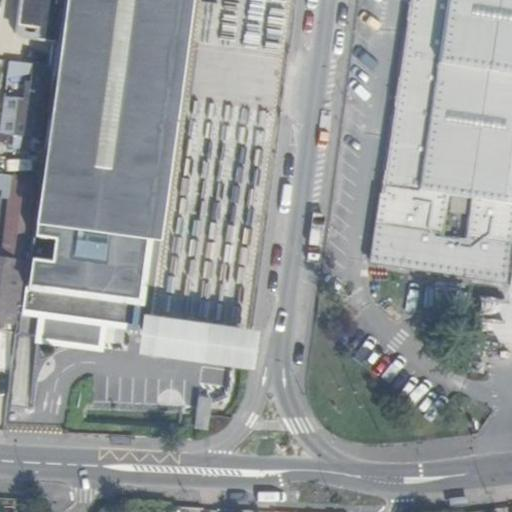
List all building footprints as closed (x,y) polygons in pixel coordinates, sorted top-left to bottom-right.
[(175,0),(61,0),(52,69),(47,115),(49,115),(159,129),(175,0)] [(394,268),(480,281),(507,285),(511,248),(511,0),(410,0),(372,265),(394,268)] [(134,329),(150,203),(135,201),(138,179),(153,182),(160,129),(159,129),(49,115),(30,260),(24,312),(54,317),(51,341),(40,339),(40,343),(72,347),(75,322),(103,326),(134,329)] [(0,260),(0,281),(25,284),(27,263),(0,260)] [(164,335),(228,340),(228,328),(216,327),(218,303),(227,304),(229,279),(199,277),(197,295),(167,293),(164,335)] [(25,284),(0,281),(0,321),(16,324),(18,304),(22,305),(25,284)] [(504,318),(503,302),(478,303),(479,319),(504,318)] [(54,317),(24,312),(20,337),(25,338),(40,339),(51,341),(54,317)] [(75,322),(72,347),(99,351),(103,326),(75,322)]
